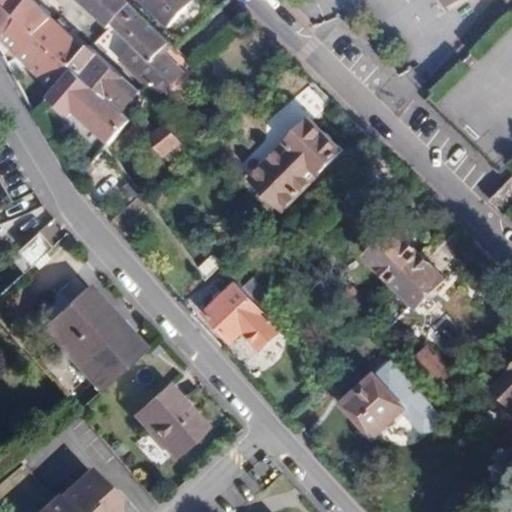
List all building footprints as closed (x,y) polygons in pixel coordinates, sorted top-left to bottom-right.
[(15,12),(24,0),(2,0),(1,2),(15,12)] [(49,6),(42,0),(24,0),(15,12),(32,25),(49,6)] [(119,0),(98,0),(110,11),(119,0)] [(173,38),(135,0),(119,0),(110,11),(112,12),(158,55),(173,38)] [(194,0),(155,0),(175,20),(194,0)] [(1,2),(0,1),(0,31),(55,78),(74,58),(32,25),(15,12),(1,2)] [(140,79),(92,35),(87,40),(71,25),(59,15),(49,6),(32,25),(74,58),(123,103),(136,90),(134,87),(140,79)] [(76,19),(64,9),(59,15),(71,25),(76,19)] [(74,58),(55,78),(37,96),(71,127),(78,119),(106,145),(127,122),(115,111),(123,103),(74,58)] [(136,90),(143,82),(140,79),(134,87),(136,90)] [(205,142),(246,109),(237,101),(198,133),(205,142)] [(163,127),(150,111),(141,118),(152,131),(155,134),(163,127)] [(285,204),(347,142),(315,113),(255,173),(285,204)] [(152,131),(141,118),(132,128),(142,138),(152,131)] [(167,150),(185,135),(173,120),(163,127),(155,134),(167,150)] [(475,173),(508,142),(494,129),(461,160),(475,173)] [(380,183),(403,160),(386,143),(362,166),(380,183)] [(103,198),(122,178),(113,169),(94,189),(103,198)] [(34,253),(60,229),(51,219),(44,226),(39,221),(22,239),(34,253)] [(450,272),(402,221),(373,248),(421,299),(450,272)] [(229,254),(214,237),(196,252),(210,271),(229,254)] [(273,304),(243,271),(213,301),(242,333),(252,324),(273,304)] [(100,379),(143,340),(87,276),(43,314),(100,379)] [(269,342),(291,323),(273,304),(252,324),(269,342)] [(431,343),(417,353),(440,382),(453,372),(431,343)] [(511,359),(510,362),(511,364),(511,367),(497,383),(511,397),(511,359)] [(372,435),(406,404),(375,371),(341,402),(372,435)] [(206,415),(191,397),(187,400),(165,375),(135,402),(173,445),(206,415)] [(112,511),(108,507),(114,501),(122,510),(143,491),(111,453),(81,479),(79,477),(44,507),(48,511),(112,511)]
